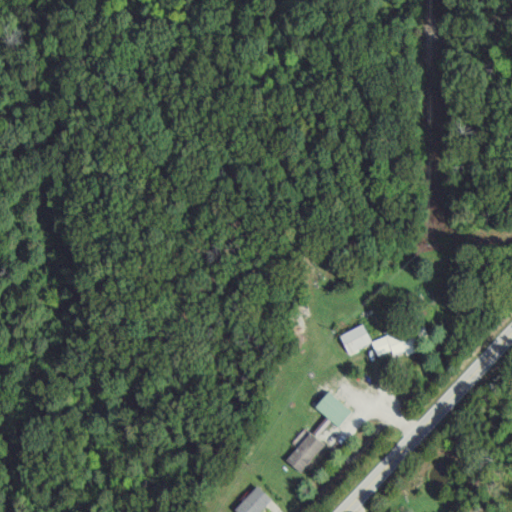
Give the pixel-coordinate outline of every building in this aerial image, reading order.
[(387,331),(389,336),(374,341),(378,355),(394,350),(396,354),(407,351),(408,353),(434,345),(425,318),(387,331)] [(374,341),(366,323),(341,335),(350,353),(374,341)] [(341,427),(355,411),(333,391),(319,406),(341,427)] [(289,459),(303,472),(327,445),(314,432),(289,459)] [(264,511),(275,499),(260,485),(239,509),(241,511),(264,511)]
